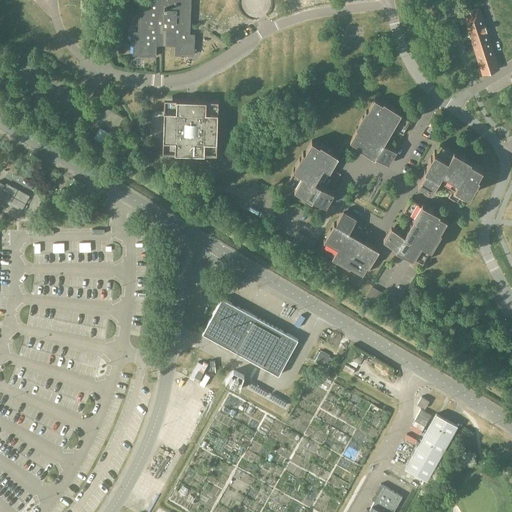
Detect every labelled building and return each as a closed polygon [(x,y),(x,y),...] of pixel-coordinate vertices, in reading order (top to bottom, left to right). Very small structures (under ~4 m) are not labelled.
[(162,42),(164,42),(165,0),(141,0),(141,20),(138,20),(138,22),(141,22),(140,30),(134,30),(134,31),(136,31),(135,52),(156,53),(156,55),(157,42),(159,42),(161,42),(161,44),(162,44),(162,42)] [(165,0),(164,42),(175,42),(175,54),(175,52),(192,53),(193,35),(190,35),(190,32),(188,32),(188,31),(188,28),(190,28),(190,27),(188,27),(189,0),(165,0)] [(483,74),(499,69),(479,8),(463,13),(483,74)] [(218,100),(176,99),(164,98),(162,152),(174,153),(216,154),(218,100)] [(376,156),(386,162),(389,164),(397,150),(383,143),(392,127),(403,133),(411,120),(400,114),(401,112),(383,102),(383,103),(374,99),(367,111),(366,110),(355,128),(357,129),(350,141),(358,146),(357,147),(375,157),(376,156)] [(313,197),(323,203),(326,205),(334,192),(331,190),(320,183),(338,153),(320,143),(320,145),(311,140),(304,152),(303,151),(292,169),(294,170),(287,182),(295,187),(294,188),(312,199),(313,197)] [(425,169),(419,179),(418,182),(431,190),(439,176),(454,185),(448,196),(461,204),(467,193),(469,194),(479,176),(478,176),(483,167),(470,160),(471,159),(454,148),(453,150),(440,143),(436,151),(434,150),(424,168),(425,169)] [(7,184),(6,185),(0,181),(0,195),(0,196),(0,197),(22,210),(30,196),(7,184)] [(404,233),(394,227),(391,225),(383,238),(386,240),(397,246),(396,248),(413,258),(414,256),(422,261),(430,249),(431,250),(441,232),(440,231),(447,219),(439,214),(440,213),(422,202),(421,204),(411,198),(403,211),(413,217),(404,233)] [(349,231),(355,220),(356,217),(343,210),(335,223),(334,222),(323,240),(325,241),(320,249),(332,256),(332,257),(349,268),(350,266),(362,273),(367,265),(369,266),(379,249),(349,231)] [(113,278),(31,271),(29,295),(112,302),(113,278)] [(203,333),(209,337),(279,375),(299,340),(222,298),(203,333)] [(109,318),(31,302),(26,325),(104,340),(109,318)] [(101,356),(22,332),(15,354),(95,377),(101,356)] [(324,365),(328,356),(320,351),(315,360),(324,365)] [(90,392),(15,362),(7,384),(82,414),(90,392)] [(74,429),(2,393),(0,396),(0,416),(64,449),(74,429)] [(427,480),(458,426),(441,416),(438,415),(437,414),(406,469),(414,473),(427,480)] [(394,511),(403,497),(381,484),(381,485),(383,486),(378,495),(376,493),(375,494),(378,495),(375,501),(372,499),(372,500),(375,501),(369,511),(366,510),(369,511),(368,511),(394,511)]
